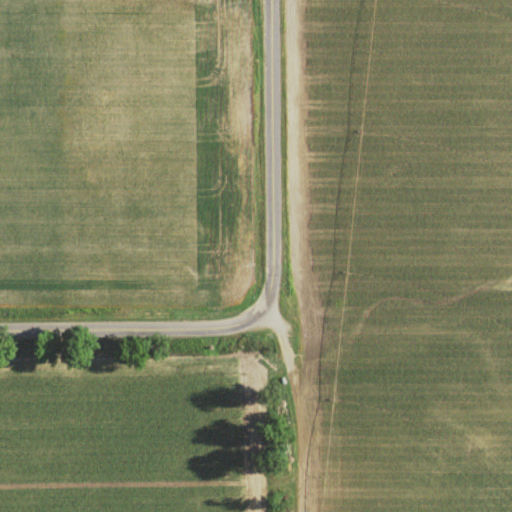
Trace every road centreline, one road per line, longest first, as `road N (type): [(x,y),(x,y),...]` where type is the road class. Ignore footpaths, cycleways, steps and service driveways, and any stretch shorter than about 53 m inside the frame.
road 1 (residential): [(263,310),(295,330),(427,323),(470,367),(511,444)]
road 2 (residential): [(263,310),(272,261),(267,0)]
road 3 (residential): [(263,310),(224,326),(0,328)]
